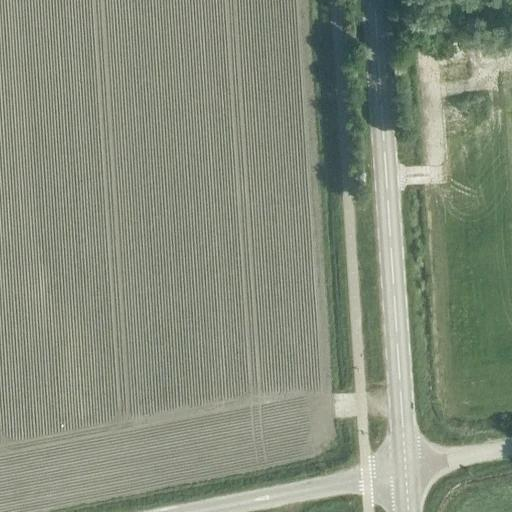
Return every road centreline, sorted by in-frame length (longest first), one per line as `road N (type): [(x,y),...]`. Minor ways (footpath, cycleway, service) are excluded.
road 1 (secondary): [(403,471),(372,0)]
road 2 (unclassified): [(196,511),(403,471)]
